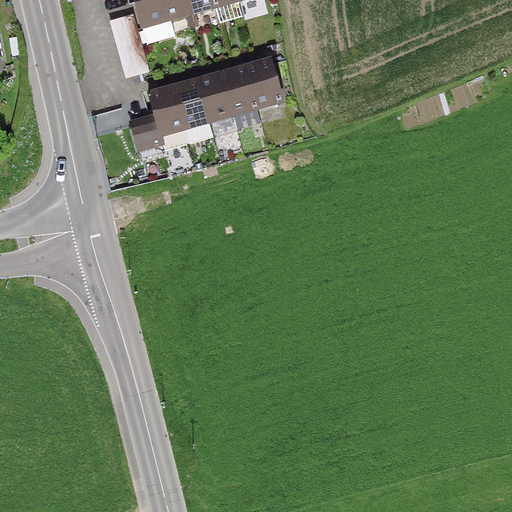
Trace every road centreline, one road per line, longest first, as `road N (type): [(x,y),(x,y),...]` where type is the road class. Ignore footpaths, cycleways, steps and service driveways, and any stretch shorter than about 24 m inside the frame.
road 1 (secondary): [(98,255),(169,511)]
road 2 (secondary): [(38,0),(83,194)]
